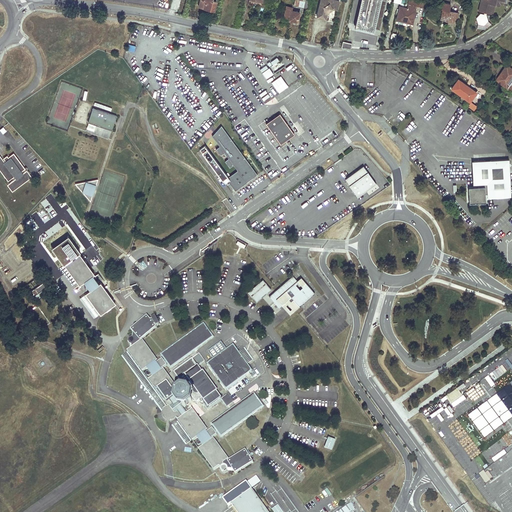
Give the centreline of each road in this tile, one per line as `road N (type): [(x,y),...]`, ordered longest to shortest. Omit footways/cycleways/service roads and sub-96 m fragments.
road 1 (unclassified): [(376,273),(357,367),(460,511)]
road 2 (unclassified): [(58,0),(288,44)]
road 3 (residential): [(329,58),(446,52),(511,18)]
road 4 (unclassified): [(322,71),(396,170),(399,201)]
